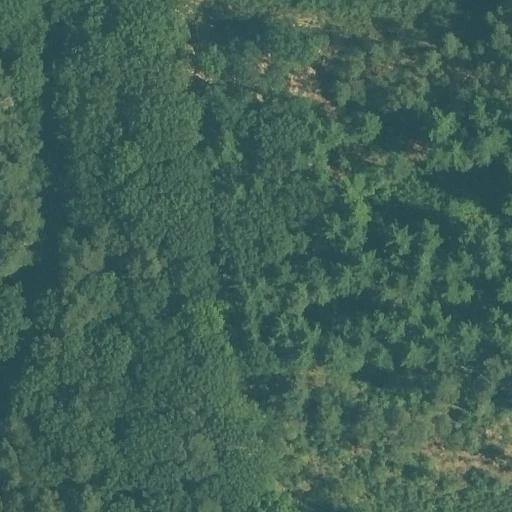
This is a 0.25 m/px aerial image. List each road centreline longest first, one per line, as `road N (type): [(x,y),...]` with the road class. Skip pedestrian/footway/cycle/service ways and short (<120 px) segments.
road 1 (unclassified): [(243,511),(184,342),(128,0)]
road 2 (track): [(511,95),(288,123)]
road 3 (track): [(149,134),(288,123)]
